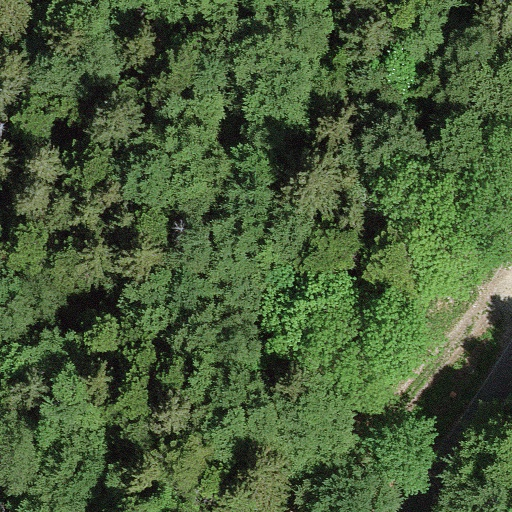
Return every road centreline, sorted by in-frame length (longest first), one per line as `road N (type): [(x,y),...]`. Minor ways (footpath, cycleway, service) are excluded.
road 1 (track): [(303,511),(511,270)]
road 2 (tertiary): [(511,372),(412,511)]
